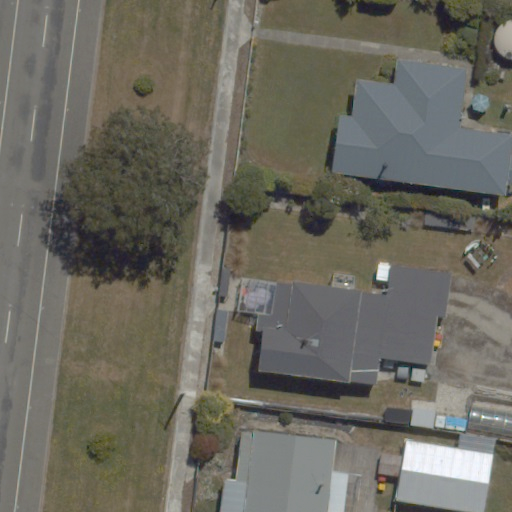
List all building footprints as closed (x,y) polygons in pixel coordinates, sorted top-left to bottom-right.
[(511,17),(493,35),(511,56),(511,17)] [(473,69),(405,63),(404,81),(364,77),(361,111),(342,109),(336,176),(506,192),(511,134),(467,130),(473,69)] [(257,365),(382,376),(384,350),(447,356),(455,269),(391,263),(389,289),(265,278),(257,365)] [(341,462),(343,432),(227,422),(219,511),(356,511),(361,464),(341,462)] [(404,430),(393,495),(486,511),(500,433),(465,427),(463,440),(404,430)]
